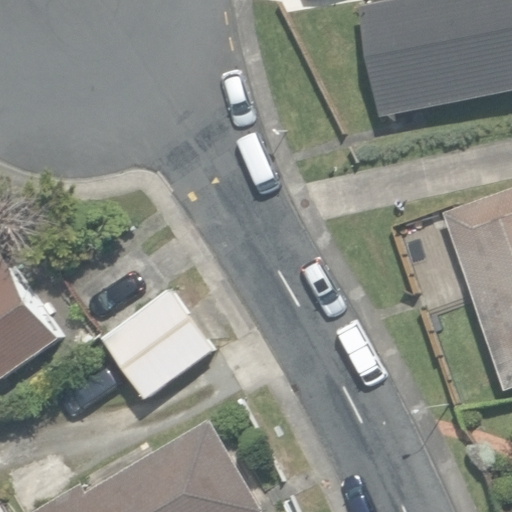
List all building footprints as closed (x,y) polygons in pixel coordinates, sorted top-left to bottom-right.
[(511,0),(400,0),(368,6),(389,114),(511,89),(511,0)] [(511,192),(453,214),(511,378),(511,192)] [(0,257),(0,384),(67,338),(7,252),(0,257)] [(111,338),(154,397),(220,348),(177,290),(111,338)] [(264,511),(269,509),(215,420),(94,493),(88,482),(39,511),(264,511)]
